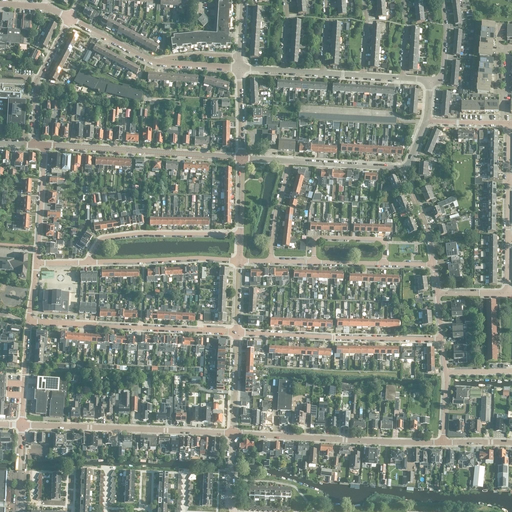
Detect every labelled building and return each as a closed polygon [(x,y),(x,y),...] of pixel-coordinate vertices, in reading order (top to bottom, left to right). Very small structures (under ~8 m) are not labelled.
[(171,39),(172,48),(172,49),(175,48),(175,50),(184,49),(184,48),(189,47),(190,48),(198,47),(198,46),(201,46),(204,46),(204,47),(213,48),(213,47),(219,47),(219,48),(227,49),(227,47),(230,47),(231,38),(228,37),(229,28),(230,28),(231,19),(230,19),(230,13),(231,13),(232,5),(230,5),(230,2),(220,1),(220,2),(218,2),(216,35),(202,34),(200,34),(172,37),(172,39),(171,39)] [(415,2),(415,9),(424,8),(423,1),(415,2)] [(83,14),(90,18),(93,19),(96,20),(99,15),(93,12),(86,8),(83,14)] [(416,16),(424,15),(424,8),(415,9),(416,16)] [(14,30),(15,16),(1,14),(1,22),(0,28),(8,29),(14,30)] [(111,18),(112,16),(110,14),(108,19),(103,17),(102,19),(103,20),(101,23),(106,26),(110,20),(111,18)] [(31,32),(33,17),(21,16),(20,31),(31,32)] [(203,27),(210,21),(206,17),(204,17),(200,21),(200,23),(203,27)] [(48,28),(54,31),(57,26),(54,24),(55,22),(50,19),(49,22),(51,23),(48,28)] [(110,20),(106,26),(112,29),(115,23),(110,20)] [(115,23),(112,29),(117,32),(121,26),(115,23)] [(123,35),(126,29),(121,26),(117,32),(123,35)] [(412,28),(411,35),(420,36),(420,29),(420,26),(415,26),(415,29),(412,28)] [(52,37),(54,31),(48,28),(45,34),(52,37)] [(20,31),(14,30),(8,29),(7,35),(3,34),(3,37),(0,36),(0,42),(3,43),(19,45),(19,44),(30,45),(31,38),(31,32),(20,31)] [(126,29),(123,35),(128,38),(131,32),(126,29)] [(144,29),(140,37),(137,35),(134,41),(139,44),(142,38),(143,36),(145,33),(146,30),(144,29)] [(128,38),(131,40),(134,41),(137,35),(131,32),(128,38)] [(38,37),(49,43),(52,37),(45,34),(44,37),(39,35),(38,37)] [(76,43),(78,44),(80,45),(81,43),(79,42),(77,41),(79,37),(72,34),(69,40),(76,43)] [(46,48),(49,43),(38,37),(37,39),(42,42),(40,45),(46,48)] [(148,41),(142,38),(139,44),(145,47),(148,41)] [(67,45),(73,49),(76,43),(69,40),(67,45)] [(145,47),(149,49),(150,50),(153,44),(148,41),(145,47)] [(158,50),(159,48),(159,47),(153,44),(150,50),(155,53),(157,49),(158,50)] [(70,54),(73,49),(67,45),(64,51),(70,54)] [(93,51),(96,53),(94,57),(96,59),(102,48),(96,45),(93,51)] [(107,51),(102,48),(96,59),(98,60),(101,55),(104,57),(107,51)] [(41,53),(34,50),(30,59),(36,62),(41,53)] [(67,60),(70,54),(64,51),(61,56),(67,60)] [(92,53),(88,51),(83,61),(87,63),(92,53)] [(113,54),(107,51),(104,57),(109,60),(113,54)] [(115,63),(118,57),(113,54),(109,60),(115,63)] [(64,65),(67,60),(61,56),(58,62),(64,65)] [(120,66),(124,60),(118,57),(115,63),(120,66)] [(126,69),(129,62),(124,60),(120,66),(126,69)] [(62,70),(63,68),(65,68),(68,70),(69,67),(66,66),(64,65),(58,62),(55,67),(62,70)] [(131,72),(134,65),(129,62),(126,69),(131,72)] [(140,68),(134,65),(131,72),(137,75),(140,68)] [(52,73),(59,76),(62,70),(55,67),(52,73)] [(129,89),(129,86),(123,84),(122,87),(109,84),(109,81),(100,79),(98,81),(88,76),(80,71),(75,82),(82,86),(83,84),(95,91),(106,94),(106,93),(140,102),(142,94),(143,92),(129,89)] [(56,82),(59,76),(52,73),(50,78),(56,82)] [(25,82),(13,81),(0,80),(0,98),(10,99),(8,128),(24,129),(25,102),(18,102),(18,97),(19,95),(20,95),(20,94),(23,94),(23,91),(24,91),(25,82)] [(229,84),(223,82),(220,94),(220,95),(222,96),(224,90),(228,91),(229,84)] [(218,105),(218,102),(211,102),(211,118),(218,118),(221,118),(221,113),(218,113),(218,105)] [(252,119),(253,119),(253,122),(259,123),(259,119),(262,119),(262,116),(267,117),(266,126),(268,126),(277,127),(278,127),(279,122),(272,122),(272,112),(264,111),(264,110),(252,111),(252,119)] [(61,116),(60,120),(60,127),(62,127),(61,137),(63,137),(64,138),(67,138),(67,137),(69,137),(70,125),(71,125),(71,120),(69,120),(69,122),(63,122),(63,119),(65,119),(65,117),(61,116)] [(50,120),(43,120),(43,124),(46,124),(46,128),(43,128),(42,136),(43,136),(44,137),(45,137),(46,136),(48,136),(49,125),(50,125),(50,120)] [(56,125),(53,125),(53,129),(53,128),(52,137),(58,137),(59,129),(60,129),(60,127),(60,120),(56,120),(56,125)] [(162,144),(163,134),(163,133),(157,132),(157,131),(158,131),(159,121),(154,121),(153,131),(155,131),(154,139),(157,139),(156,143),(162,144)] [(294,152),(295,141),(281,140),(281,138),(281,137),(281,135),(281,133),(281,131),(281,130),(282,129),(296,130),(296,123),(280,122),(279,127),(279,129),(279,135),(279,140),(278,150),(294,152)] [(76,125),(76,126),(76,130),(75,130),(75,134),(75,138),(82,139),(83,127),(83,123),(80,123),(80,124),(77,124),(76,125)] [(279,129),(279,127),(278,127),(277,127),(268,126),(268,131),(262,131),(261,144),(267,145),(268,145),(275,146),(275,140),(277,140),(277,135),(279,135),(279,129)] [(434,129),(432,135),(438,138),(441,132),(434,129)] [(145,138),(145,142),(150,142),(151,130),(145,130),(145,134),(143,134),(143,138),(145,138)] [(464,143),(464,131),(458,131),(458,134),(455,134),(455,140),(462,140),(462,143),(464,143)] [(475,143),(475,141),(477,141),(477,136),(475,136),(475,131),(469,131),(469,140),(473,141),(472,143),(475,143)] [(430,141),(436,144),(438,138),(432,135),(430,141)] [(298,145),(299,145),(299,152),(305,152),(306,140),(303,140),(303,142),(298,141),(298,145)] [(436,144),(430,141),(427,147),(434,149),(436,144)] [(434,149),(427,147),(425,152),(431,155),(434,149)] [(16,154),(16,162),(15,162),(14,167),(24,167),(24,163),(23,163),(23,154),(16,154)] [(25,162),(25,168),(24,172),(28,173),(29,165),(36,166),(37,159),(36,159),(36,155),(35,155),(34,154),(33,154),(32,155),(29,155),(29,163),(28,163),(28,162),(25,162)] [(62,171),(63,156),(62,156),(52,155),(52,158),(51,167),(51,170),(52,170),(62,171)] [(70,171),(71,156),(63,156),(62,171),(70,171)] [(76,165),(80,166),(81,158),(75,157),(74,165),(75,165),(74,167),(72,167),(72,172),(76,172),(77,167),(76,167),(76,165)] [(136,161),(135,170),(143,170),(144,162),(136,161)] [(420,170),(429,171),(429,165),(430,165),(430,161),(426,161),(425,164),(420,164),(420,170)] [(160,170),(161,163),(154,162),(154,166),(153,166),(152,172),(159,172),(160,170)] [(297,176),(309,179),(312,180),(313,178),(304,175),(305,172),(299,170),(297,176)] [(424,180),(429,180),(429,177),(428,177),(429,171),(420,170),(419,176),(425,177),(424,180)] [(63,185),(63,178),(61,178),(62,175),(57,174),(57,178),(50,178),(50,184),(57,184),(63,185)] [(389,178),(391,185),(399,182),(398,178),(396,178),(395,176),(394,175),(392,177),(389,178)] [(301,187),(302,184),(295,182),(294,188),(306,191),(306,188),(301,187)] [(397,190),(400,189),(399,186),(401,185),(399,182),(391,185),(394,191),(397,190)] [(422,190),(424,196),(432,193),(430,187),(431,187),(430,184),(425,186),(426,188),(422,190)] [(292,194),(299,196),(301,196),(302,192),(305,193),(306,191),(294,188),(292,194)] [(432,203),(437,201),(436,198),(435,199),(432,193),(424,196),(426,202),(431,200),(432,203)] [(397,200),(400,206),(408,203),(406,199),(404,200),(403,197),(400,198),(400,199),(397,200)] [(56,198),(49,198),(48,204),(56,204),(55,209),(60,209),(62,209),(62,206),(60,205),(60,201),(58,200),(59,198),(56,198)] [(435,218),(442,215),(441,212),(444,210),(442,206),(452,202),(451,199),(448,200),(439,204),(440,206),(439,207),(432,210),(435,218)] [(402,212),(405,211),(406,212),(408,211),(408,210),(407,207),(409,207),(408,203),(400,206),(402,212)] [(47,218),(55,218),(60,218),(60,209),(55,209),(55,212),(48,212),(47,218)] [(138,211),(135,211),(136,216),(137,218),(136,218),(137,225),(140,225),(140,226),(143,225),(143,224),(144,224),(143,217),(145,217),(145,214),(139,215),(138,211)] [(131,226),(130,216),(126,217),(126,213),(123,213),(125,227),(131,226)] [(119,228),(118,218),(117,214),(111,215),(111,216),(113,228),(119,228)] [(441,236),(448,234),(447,233),(457,230),(455,222),(461,221),(460,217),(450,220),(451,223),(447,224),(447,226),(445,226),(439,227),(440,231),(439,231),(440,236),(441,236)] [(406,221),(408,227),(416,224),(415,220),(413,221),(412,219),(411,218),(408,219),(409,220),(406,221)] [(58,232),(59,224),(53,223),(53,225),(47,225),(47,231),(57,231),(58,232)] [(414,233),(417,232),(417,231),(416,229),(418,228),(416,224),(408,227),(411,234),(414,233)] [(81,237),(89,242),(92,237),(90,235),(91,233),(87,230),(86,233),(83,233),(81,237)] [(57,233),(57,231),(47,231),(46,237),(53,237),(56,237),(56,240),(59,240),(60,233),(57,233)] [(89,242),(81,237),(79,236),(77,238),(81,241),(80,244),(86,248),(89,242)] [(446,245),(447,252),(457,250),(456,244),(458,244),(458,240),(450,241),(450,245),(446,245),(446,246),(446,245)] [(459,250),(457,250),(447,252),(448,258),(452,258),(452,262),(460,261),(459,250)] [(0,270),(10,271),(13,271),(19,272),(18,278),(26,279),(27,271),(28,263),(27,263),(28,254),(20,254),(20,260),(18,260),(16,259),(16,260),(14,260),(11,259),(0,258),(0,270)] [(449,266),(450,272),(460,271),(459,265),(461,265),(461,264),(464,263),(464,260),(460,261),(452,262),(453,266),(448,266),(449,266)] [(228,278),(228,269),(220,269),(220,278),(226,278),(228,278)] [(454,278),(455,282),(462,281),(462,277),(460,277),(460,271),(450,272),(450,279),(454,278)] [(416,276),(416,279),(417,279),(418,285),(427,284),(426,278),(421,279),(420,276),(416,276)] [(428,291),(427,284),(418,285),(419,292),(418,292),(418,295),(423,294),(422,291),(428,291)] [(69,293),(44,292),(43,305),(43,313),(68,314),(68,313),(69,298),(69,293)] [(452,305),(453,311),(462,311),(462,307),(465,307),(465,300),(456,301),(457,305),(452,305)] [(425,310),(420,310),(421,313),(422,313),(422,319),(431,318),(431,312),(425,312),(425,310)] [(464,311),(462,311),(453,311),(453,318),(456,318),(456,322),(465,321),(464,311)] [(210,314),(206,314),(204,314),(204,322),(222,323),(222,315),(218,314),(210,314)] [(262,323),(263,317),(253,316),(252,318),(248,318),(248,325),(256,325),(256,322),(259,322),(262,323)] [(431,318),(422,319),(423,325),(422,325),(422,329),(427,328),(426,325),(432,325),(431,318)] [(453,326),(454,332),(463,332),(463,326),(465,325),(465,321),(456,322),(457,326),(453,326)] [(7,342),(9,332),(9,331),(7,331),(7,325),(0,323),(0,331),(0,330),(3,330),(2,335),(1,335),(0,341),(7,342)] [(7,342),(14,342),(15,333),(19,334),(20,328),(11,327),(11,332),(9,332),(7,342)] [(465,332),(463,332),(454,332),(454,339),(457,339),(458,343),(466,342),(465,332)] [(196,349),(196,352),(196,353),(199,354),(199,349),(204,350),(204,347),(202,346),(203,340),(202,340),(202,339),(200,339),(199,340),(196,340),(196,347),(196,349)] [(213,347),(225,348),(225,341),(219,341),(218,345),(216,345),(210,345),(210,349),(213,349),(213,347)] [(454,347),(455,353),(464,353),(464,349),(466,349),(466,342),(458,343),(458,347),(454,347)] [(403,359),(414,359),(414,354),(412,354),(412,348),(403,348),(403,354),(403,359)] [(458,360),(459,364),(467,363),(466,353),(464,353),(455,353),(455,360),(458,360)] [(17,365),(17,358),(9,357),(8,363),(7,363),(7,367),(14,368),(14,364),(17,365)] [(63,418),(65,380),(38,378),(37,390),(35,390),(35,395),(34,401),(35,401),(37,401),(36,415),(46,415),(45,417),(63,418)] [(293,385),(293,381),(291,381),(279,381),(277,411),(292,412),(293,385)] [(396,387),(386,386),(385,401),(395,402),(395,399),(395,396),(396,387)] [(454,404),(464,404),(464,405),(470,405),(470,399),(470,390),(465,390),(465,388),(455,388),(454,397),(454,404)] [(481,399),(481,390),(476,390),(476,389),(471,389),(470,390),(470,399),(481,399)] [(80,418),(81,400),(82,400),(82,394),(76,393),(76,400),(78,400),(78,402),(72,402),(72,409),(71,409),(71,418),(80,418)] [(129,415),(129,406),(130,394),(123,394),(122,405),(119,405),(119,414),(129,415)] [(112,414),(112,407),(115,407),(115,398),(109,398),(107,398),(107,400),(106,400),(106,412),(106,414),(112,414)] [(482,398),(481,419),(481,423),(482,423),(490,423),(491,398),(482,398)] [(104,412),(106,412),(106,400),(102,400),(102,403),(101,403),(101,408),(98,408),(98,419),(104,419),(104,412)] [(166,406),(167,406),(166,411),(166,406),(159,405),(159,411),(161,411),(163,411),(163,412),(162,412),(162,421),(168,421),(168,414),(174,414),(174,401),(167,401),(166,406)] [(324,427),(325,420),(324,420),(324,418),(324,413),(327,413),(327,403),(319,402),(319,409),(322,409),(322,413),(318,413),(318,420),(316,419),(315,427),(324,427)] [(16,412),(17,405),(8,405),(8,404),(5,404),(4,404),(4,410),(7,411),(7,417),(13,418),(14,414),(16,414),(16,412)] [(213,420),(215,420),(214,423),(222,423),(222,415),(216,415),(216,412),(217,412),(217,411),(218,404),(213,404),(213,411),(213,420)] [(94,419),(94,409),(93,409),(93,405),(85,405),(85,408),(83,408),(83,417),(86,417),(86,418),(94,419)] [(152,412),(152,405),(143,405),(143,409),(142,421),(147,421),(148,412),(152,412)] [(309,414),(310,406),(303,405),(303,408),(301,408),(301,413),(295,413),(295,419),(296,419),(296,424),(297,424),(298,425),(300,425),(301,424),(304,424),(305,414),(309,414)] [(250,424),(251,415),(245,415),(246,409),(241,409),(241,416),(242,416),(241,424),(250,424)] [(272,425),(272,417),(269,417),(269,412),(265,411),(264,415),(263,415),(263,413),(261,413),(261,417),(262,417),(262,425),(265,425),(272,425)] [(378,429),(378,422),(379,422),(379,420),(379,415),(375,414),(375,413),(372,413),(372,412),(368,411),(367,421),(372,422),(372,429),(378,429)] [(347,422),(351,422),(351,414),(344,413),(344,416),(343,416),(343,420),(342,420),(342,428),(347,428),(347,422)] [(336,428),(336,419),(339,419),(339,415),(335,414),(335,418),(331,418),(331,420),(330,420),(330,425),(331,425),(331,427),(336,428)] [(288,426),(288,418),(279,417),(279,425),(288,426)] [(392,430),(392,422),(392,419),(383,418),(383,422),(381,422),(381,430),(392,430)] [(417,430),(417,425),(419,425),(420,418),(411,418),(410,430),(417,430)] [(504,419),(497,418),(495,430),(503,431),(503,427),(507,427),(507,420),(504,419)] [(481,423),(481,419),(479,419),(479,422),(475,422),(475,421),(470,421),(470,430),(474,430),(474,432),(476,432),(476,433),(479,434),(479,433),(481,433),(481,429),(482,428),(482,424),(481,424),(481,423)] [(1,435),(1,444),(6,444),(7,451),(13,451),(13,436),(10,435),(1,435)] [(66,435),(54,435),(54,438),(53,439),(53,440),(54,441),(53,450),(58,450),(58,449),(61,449),(61,454),(63,456),(66,456),(68,454),(68,450),(72,450),(72,446),(71,446),(71,441),(66,441),(66,435)] [(80,444),(80,435),(72,435),(72,442),(76,442),(77,444),(80,444)] [(88,436),(88,447),(97,447),(97,446),(102,447),(103,440),(99,440),(97,440),(97,437),(96,436),(96,435),(90,435),(90,436),(88,436)] [(106,436),(105,445),(111,445),(111,447),(117,447),(117,444),(117,437),(112,437),(112,436),(106,436)] [(122,436),(122,443),(123,443),(123,444),(122,444),(119,444),(119,448),(118,448),(118,457),(125,457),(125,449),(125,448),(131,448),(131,443),(132,443),(132,436),(122,436)] [(147,444),(148,444),(148,437),(141,437),(140,442),(140,450),(147,450),(147,444)] [(157,437),(148,437),(148,444),(149,444),(149,448),(156,448),(157,437)] [(169,451),(169,446),(169,445),(169,438),(159,437),(159,445),(165,445),(165,453),(169,453),(169,451)] [(194,441),(191,440),(191,450),(191,457),(194,457),(194,452),(199,453),(200,439),(194,439),(194,441)] [(209,451),(209,439),(204,439),(203,441),(201,441),(201,443),(200,455),(205,455),(205,451),(206,451),(209,451)] [(210,452),(218,453),(219,440),(211,439),(210,452)] [(171,446),(169,446),(169,451),(171,451),(171,448),(176,447),(176,452),(179,452),(179,440),(171,440),(171,446)] [(249,451),(249,450),(254,451),(254,444),(249,444),(250,442),(243,441),(243,444),(241,444),(240,450),(243,450),(243,452),(244,453),(246,453),(248,452),(248,451),(249,451)] [(266,454),(267,442),(259,442),(258,454),(266,454)] [(279,443),(274,443),(273,451),(273,452),(270,452),(270,456),(275,456),(276,451),(279,451),(279,454),(282,455),(282,446),(279,446),(279,443)] [(285,443),(285,446),(282,446),(282,451),(285,451),(285,450),(289,450),(288,455),(293,455),(292,457),(295,457),(295,450),(293,450),(293,443),(285,443)] [(303,456),(303,444),(298,444),(298,451),(297,457),(295,457),(295,461),(298,461),(298,459),(302,459),(302,456),(303,456)] [(339,446),(339,454),(345,455),(345,457),(347,457),(347,455),(350,455),(350,447),(339,446)] [(317,455),(316,455),(316,450),(310,449),(310,456),(309,456),(308,465),(316,465),(317,455)] [(365,464),(371,464),(372,450),(366,449),(366,456),(363,456),(362,464),(365,464)] [(380,457),(377,457),(378,450),(372,450),(371,464),(377,465),(380,465),(380,457)] [(430,450),(430,458),(431,458),(431,463),(428,463),(427,469),(428,469),(427,471),(431,471),(431,464),(436,464),(436,462),(436,458),(436,450),(430,450)] [(390,464),(395,464),(402,465),(402,470),(406,470),(407,458),(403,458),(403,452),(399,452),(399,451),(395,451),(395,452),(391,452),(391,456),(390,456),(390,464)] [(446,465),(450,465),(454,466),(454,458),(455,458),(455,455),(454,455),(454,451),(447,451),(447,460),(446,460),(446,465)] [(480,453),(480,460),(485,460),(485,461),(493,461),(494,451),(486,451),(486,453),(480,453)] [(509,459),(508,459),(509,453),(506,453),(506,452),(500,451),(499,461),(501,461),(501,466),(498,466),(498,488),(502,488),(502,490),(508,490),(508,488),(509,459)] [(350,456),(349,469),(355,469),(354,470),(355,471),(356,471),(357,471),(358,471),(359,470),(361,453),(354,452),(353,457),(350,456)] [(474,468),(474,459),(471,459),(471,454),(459,453),(459,457),(458,457),(458,464),(459,465),(463,465),(463,469),(467,469),(467,467),(474,468)] [(475,467),(473,487),(483,488),(485,468),(475,467)] [(332,471),(321,469),(320,476),(331,478),(332,471)]
